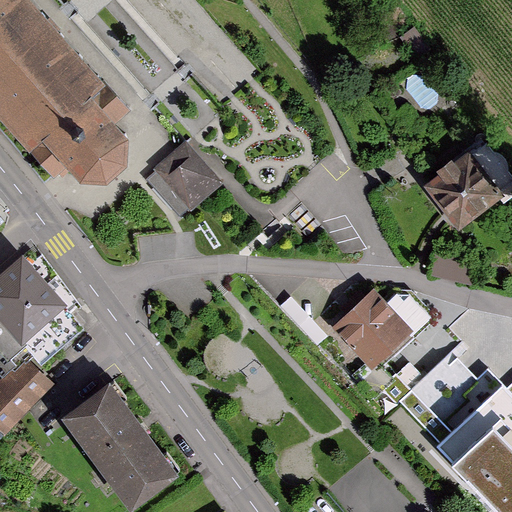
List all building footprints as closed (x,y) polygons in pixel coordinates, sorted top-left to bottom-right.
[(127,110),(23,0),(0,0),(0,123),(52,178),(66,168),(81,182),(104,183),(124,166),(127,137),(115,122),(127,110)] [(217,178),(176,138),(141,174),(182,214),(217,178)] [(497,194),(464,147),(418,179),(452,226),(497,194)] [(88,325),(28,248),(0,274),(0,439),(57,383),(43,368),(88,325)] [(409,294),(367,289),(336,317),(379,364),(431,318),(409,294)] [(172,467),(108,378),(57,414),(121,503),(172,467)] [(506,380),(438,444),(504,511),(511,511),(511,386),(509,383),(506,380)]
